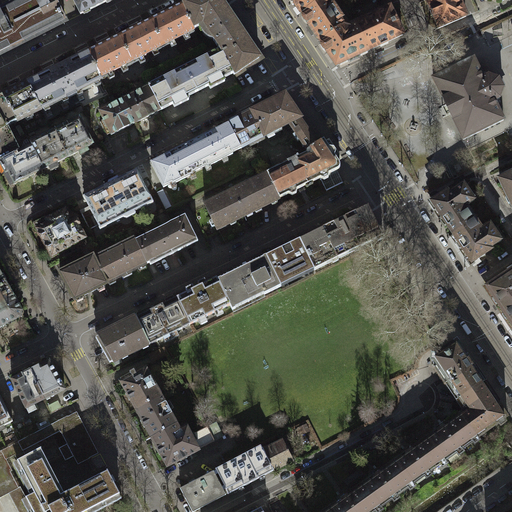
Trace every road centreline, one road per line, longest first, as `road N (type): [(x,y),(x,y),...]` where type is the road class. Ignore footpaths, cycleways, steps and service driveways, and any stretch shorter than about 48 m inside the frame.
road 1 (residential): [(382,177),(64,334)]
road 2 (residential): [(3,221),(308,66)]
road 3 (residential): [(220,511),(402,418),(419,397)]
road 4 (residential): [(163,511),(64,334)]
road 5 (secondary): [(0,75),(148,0)]
road 6 (residential): [(408,0),(424,39),(322,86)]
road 7 (residential): [(511,219),(482,169),(404,210)]
road 8 (residential): [(64,334),(3,221)]
